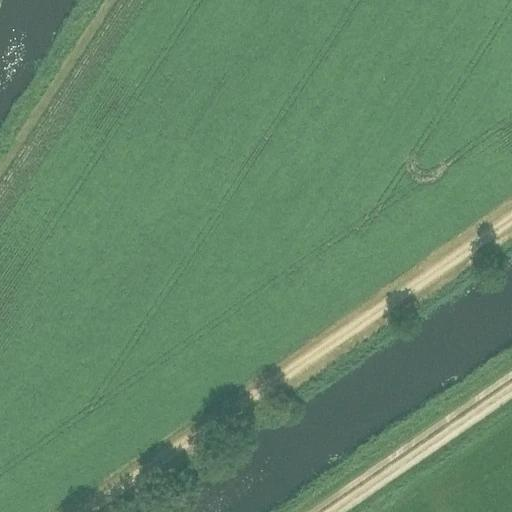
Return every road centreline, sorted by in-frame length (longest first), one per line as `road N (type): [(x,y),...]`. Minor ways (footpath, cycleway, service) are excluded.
road 1 (track): [(86,511),(511,219)]
road 2 (track): [(335,511),(511,391)]
